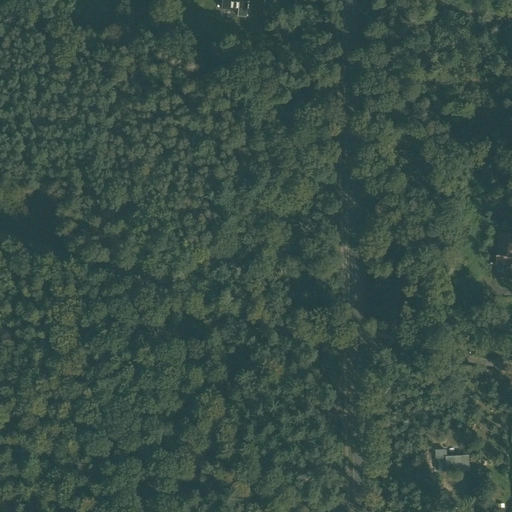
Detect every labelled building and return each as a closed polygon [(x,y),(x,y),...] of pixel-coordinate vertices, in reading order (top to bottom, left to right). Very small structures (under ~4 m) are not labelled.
[(248,0),(222,0),(221,9),(238,11),(247,12),(248,0)] [(271,1),(261,0),(257,0),(256,14),(270,15),(271,1)] [(505,245),(499,244),(497,264),(511,266),(511,252),(511,246),(511,245),(511,237),(506,237),(505,245)] [(444,451),(434,452),(435,460),(438,459),(445,459),(444,451)] [(460,457),(445,459),(446,466),(446,472),(461,471),(460,457)] [(468,457),(460,457),(461,471),(469,471),(468,457)] [(445,459),(438,459),(439,467),(446,466),(445,459)]
